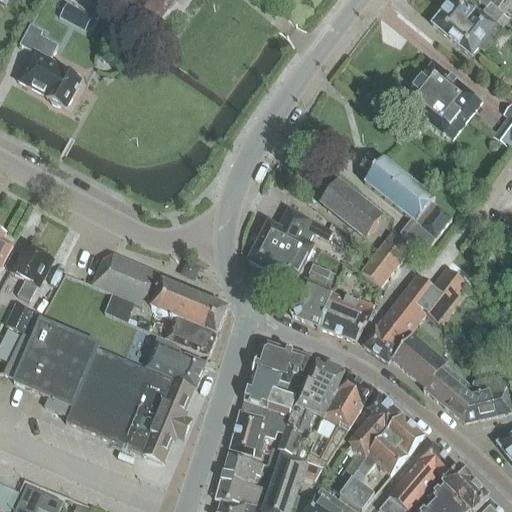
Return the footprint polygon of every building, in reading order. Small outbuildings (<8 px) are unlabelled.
[(154,26),(174,0),(134,0),(129,7),(154,26)] [(486,52),(501,34),(459,0),(452,0),(430,27),(470,60),(480,48),(486,52)] [(496,25),(503,16),(495,11),(504,0),(472,0),(485,10),(483,14),(496,25)] [(73,10),(66,6),(58,21),(65,24),(73,10)] [(64,111),(79,83),(62,74),(64,70),(50,62),(57,49),(40,39),(42,35),(29,28),(19,48),(33,56),(17,84),(46,100),(46,102),(50,104),(51,107),(56,110),(60,109),(64,111)] [(464,120),(478,102),(433,66),(401,106),(408,111),(402,118),(415,128),(420,121),(442,138),(459,117),(464,120)] [(511,153),(511,107),(502,118),(506,121),(492,139),(511,153)] [(434,203),(383,162),(377,169),(367,162),(360,171),(369,179),(364,186),(410,224),(400,237),(424,256),(451,222),(431,206),(434,203)] [(365,241),(381,221),(337,187),(321,207),(365,241)] [(311,224),(315,217),(305,212),(301,219),(288,212),(278,231),(267,225),(247,264),(293,288),(314,249),(308,246),(312,237),(328,246),(333,236),(311,224)] [(0,277),(0,276),(0,271),(12,249),(2,244),(6,237),(0,234),(0,277)] [(511,241),(506,237),(495,251),(511,264),(511,241)] [(381,292),(405,261),(384,245),(361,276),(381,292)] [(37,289),(52,262),(27,248),(12,276),(25,283),(17,298),(29,304),(37,289)] [(175,293),(162,288),(158,277),(112,259),(101,265),(91,289),(118,300),(110,320),(128,328),(137,308),(174,323),(166,343),(208,360),(227,313),(175,291),(175,293)] [(331,298),(332,298),(339,280),(311,268),(307,277),(309,278),(307,286),(304,285),(290,318),(291,320),(317,331),(331,298)] [(472,292),(446,272),(432,291),(417,280),(383,324),(380,323),(362,349),(387,366),(428,319),(440,329),(472,292)] [(355,307),(332,298),(331,298),(317,331),(318,331),(355,345),(370,317),(374,308),(358,301),(355,307)] [(24,338),(35,316),(15,307),(5,328),(24,338)] [(15,351),(3,376),(14,381),(12,385),(48,400),(71,410),(67,419),(64,425),(162,467),(175,435),(184,439),(189,427),(180,424),(193,393),(96,352),(98,348),(72,336),(76,326),(65,321),(61,332),(39,322),(34,320),(25,339),(22,337),(21,338),(15,351)] [(196,391),(205,366),(178,355),(179,352),(157,343),(159,339),(136,330),(133,338),(155,349),(146,370),(196,391)] [(9,332),(2,345),(15,351),(21,338),(9,332)] [(447,412),(468,389),(444,369),(445,368),(411,339),(391,363),(425,391),(424,393),(447,412)] [(243,406),(286,420),(287,420),(311,361),(267,346),(260,350),(251,376),(252,376),(248,388),(243,404),(243,405),(243,406)] [(333,400),(344,375),(317,363),(307,387),(303,384),(293,409),(290,419),(277,453),(292,459),(300,436),(306,438),(314,418),(320,420),(331,399),(333,400)] [(303,467),(321,473),(372,393),(346,377),(344,375),(333,400),(334,400),(323,422),(335,429),(318,460),(310,456),(303,467)] [(468,389),(447,412),(463,426),(478,422),(479,424),(511,415),(501,377),(474,384),(475,390),(472,391),(471,393),(468,389)] [(366,458),(402,419),(378,397),(366,413),(371,418),(347,445),(359,456),(354,460),(353,459),(341,478),(344,480),(341,485),(347,488),(351,482),(350,481),(356,472),(357,473),(367,459),(366,458)] [(71,410),(48,400),(44,409),(67,419),(71,410)] [(284,428),(286,420),(243,406),(240,415),(239,415),(229,454),(260,462),(261,457),(260,457),(263,446),(262,445),(263,440),(274,443),(278,426),(284,428)] [(367,459),(357,473),(363,479),(375,466),(388,478),(424,439),(402,419),(366,458),(367,459)] [(511,466),(511,435),(496,446),(511,466)] [(443,488),(458,472),(432,446),(387,499),(388,500),(379,511),(410,511),(423,498),(436,482),(443,488)] [(252,489),(252,488),(255,479),(259,480),(262,468),(227,458),(221,481),(252,489)] [(321,473),(303,467),(281,459),(262,511),(291,511),(302,480),(313,484),(321,473)] [(481,511),(489,504),(458,472),(443,488),(436,482),(423,498),(431,506),(424,511),(481,511)] [(265,491),(252,488),(252,489),(221,481),(215,503),(220,505),(241,508),(241,507),(239,506),(240,503),(260,508),(265,491)] [(351,482),(347,488),(347,489),(339,499),(356,511),(364,511),(374,499),(351,482)] [(0,508),(8,491),(0,486),(0,508)] [(27,488),(15,511),(37,511),(45,497),(27,488)] [(8,491),(0,508),(0,510),(3,511),(10,511),(18,495),(8,491)] [(350,511),(321,491),(315,499),(314,498),(304,511),(350,511)]
